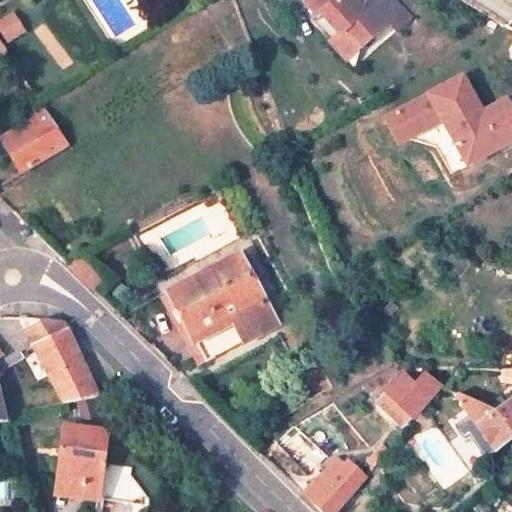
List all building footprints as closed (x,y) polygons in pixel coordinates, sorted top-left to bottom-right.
[(299,0),(309,11),(303,16),(336,54),(381,15),(367,0),(299,0)] [(367,0),(381,15),(388,24),(402,12),(392,0),(367,0)] [(0,33),(4,43),(26,33),(17,11),(0,17),(0,33)] [(431,123),(450,165),(511,137),(511,119),(500,93),(472,106),(456,70),(366,111),(382,146),(431,123)] [(0,133),(0,144),(16,171),(63,140),(41,107),(0,133)] [(60,260),(94,292),(102,283),(73,254),(60,260)] [(234,254),(166,293),(205,363),(273,325),(234,254)] [(13,307),(14,309),(68,403),(96,397),(74,345),(53,311),(32,304),(17,305),(13,307)] [(511,366),(505,368),(499,387),(511,388),(511,366)] [(401,379),(376,403),(399,427),(410,417),(412,420),(429,402),(432,405),(441,393),(445,395),(463,374),(414,381),(406,369),(396,374),(401,379)] [(457,398),(497,452),(511,439),(511,394),(494,408),(457,398)] [(285,456),(304,435),(290,422),(271,443),(285,456)] [(71,430),(66,491),(108,495),(109,490),(135,492),(142,499),(152,500),(153,486),(140,469),(141,461),(112,459),(114,434),(71,430)] [(373,460),(369,466),(373,470),(378,465),(373,460)] [(341,469),(334,462),(302,494),(319,511),(334,511),(365,480),(348,462),(341,469)]
